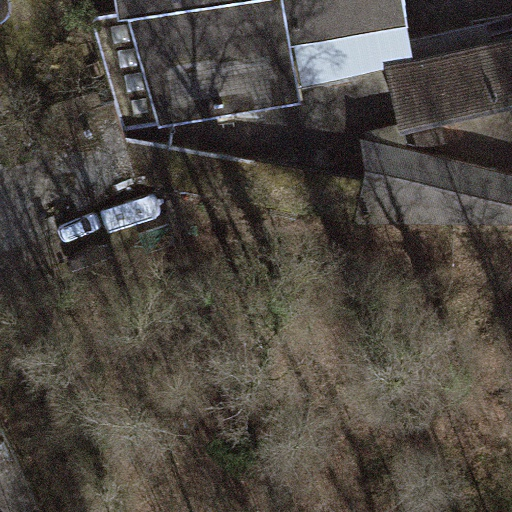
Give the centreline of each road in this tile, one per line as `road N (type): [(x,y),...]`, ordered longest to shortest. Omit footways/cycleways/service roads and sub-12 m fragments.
road 1 (track): [(167,226),(0,280)]
road 2 (track): [(511,256),(473,260),(347,246)]
